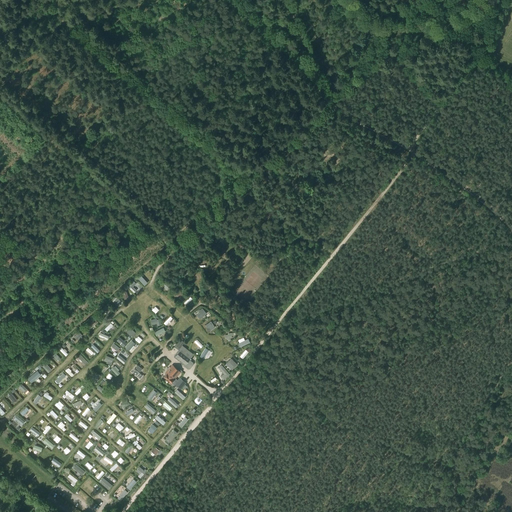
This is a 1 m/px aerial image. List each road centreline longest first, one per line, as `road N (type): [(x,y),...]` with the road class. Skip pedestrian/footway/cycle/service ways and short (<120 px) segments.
road 1 (track): [(328,104),(0,392)]
road 2 (track): [(415,151),(241,368)]
road 3 (track): [(41,0),(239,176)]
road 4 (track): [(169,238),(0,90)]
road 5 (track): [(287,0),(328,104),(415,151)]
road 6 (unclassified): [(121,511),(241,368)]
road 7 (unknown): [(511,359),(412,511)]
road 8 (track): [(511,4),(409,148)]
road 9 (track): [(0,41),(124,0)]
road 10 (track): [(415,151),(511,228)]
